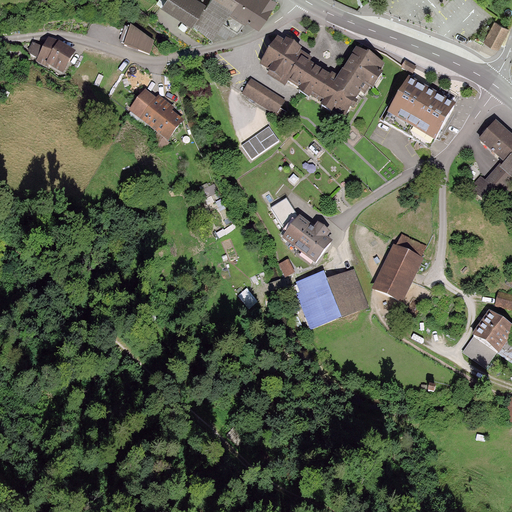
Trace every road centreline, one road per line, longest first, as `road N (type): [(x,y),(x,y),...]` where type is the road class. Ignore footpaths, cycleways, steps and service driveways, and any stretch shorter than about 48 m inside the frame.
road 1 (track): [(0,244),(234,453),(325,511)]
road 2 (track): [(211,431),(149,318),(76,227),(35,214)]
road 3 (residential): [(68,36),(151,60),(246,39),(300,0)]
road 4 (secondary): [(302,0),(495,85)]
road 5 (residential): [(437,280),(445,160),(495,85)]
